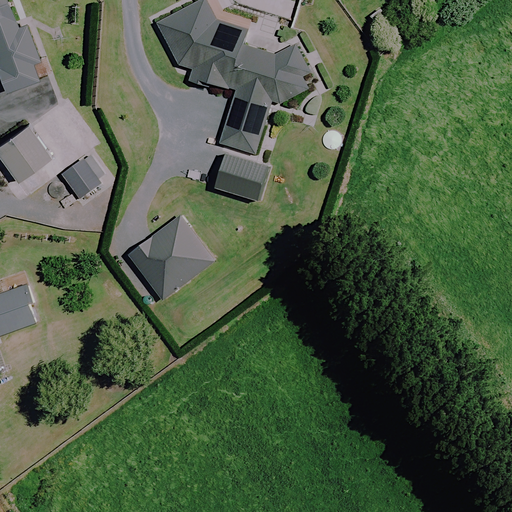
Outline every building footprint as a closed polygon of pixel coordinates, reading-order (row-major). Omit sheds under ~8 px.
[(39,82),(8,0),(0,0),(0,75),(7,94),(39,82)] [(202,0),(159,20),(182,70),(184,79),(228,93),(237,96),(220,147),(257,159),(273,107),(311,92),(304,75),(310,73),(299,47),(274,57),(243,47),(248,32),(214,21),(204,0),(202,0)] [(281,0),(260,0),(258,7),(279,12),(281,0)] [(30,126),(0,145),(0,154),(19,183),(22,180),(52,161),(30,126)] [(82,201),(102,185),(100,182),(107,176),(93,157),(65,178),(82,201)] [(107,226),(108,214),(78,211),(77,223),(107,226)] [(0,338),(39,326),(22,274),(0,281),(0,338)]
